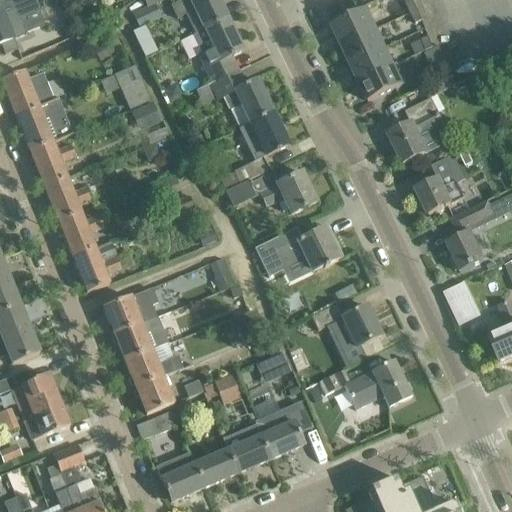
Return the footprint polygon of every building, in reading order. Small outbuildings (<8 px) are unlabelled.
[(0,44),(11,40),(18,37),(12,21),(19,18),(34,12),(29,0),(4,0),(8,11),(0,13),(0,44)] [(140,11),(155,4),(162,0),(143,0),(148,7),(140,11)] [(204,30),(227,20),(217,0),(184,0),(170,7),(177,20),(195,11),(204,30)] [(411,0),(405,3),(410,14),(417,10),(411,0)] [(132,15),(139,29),(162,18),(155,4),(140,11),(132,15)] [(417,10),(410,14),(415,25),(422,21),(417,10)] [(332,28),(341,47),(375,31),(366,12),(332,28)] [(238,72),(231,58),(243,52),(227,20),(204,30),(193,36),(201,54),(196,56),(210,86),(238,72)] [(144,27),(131,33),(143,58),(155,52),(144,27)] [(341,47),(350,66),(384,49),(375,31),(341,47)] [(114,35),(93,50),(101,61),(122,47),(114,35)] [(429,38),(421,41),(425,52),(433,49),(429,38)] [(350,66),(358,84),(393,68),(385,49),(384,49),(350,66)] [(393,68),(358,84),(368,103),(407,85),(398,66),(393,68)] [(135,68),(114,76),(120,89),(129,111),(149,103),(135,68)] [(257,81),(245,87),(238,72),(210,86),(196,92),(203,107),(223,98),(238,130),(273,114),(257,81)] [(25,73),(1,82),(15,118),(54,103),(48,88),(47,88),(43,76),(28,82),(25,73)] [(481,104),(494,97),(483,75),(470,81),(481,104)] [(54,103),(15,118),(30,154),(53,144),(53,145),(73,137),(58,101),(54,103)] [(440,147),(432,129),(442,125),(431,101),(423,105),(405,113),(411,125),(389,136),(404,165),(440,147)] [(264,159),(288,147),(273,114),(238,130),(254,163),(233,173),(234,174),(220,181),(226,192),(225,193),(270,171),(264,159)] [(44,189),(67,180),(61,165),(76,159),(71,147),(57,153),(53,145),(53,144),(30,154),(44,189)] [(468,154),(461,158),(466,168),(473,165),(468,154)] [(429,217),(465,200),(457,185),(466,181),(454,157),(431,168),(437,180),(416,190),(429,217)] [(316,204),(302,174),(277,186),(270,171),(225,193),(232,209),(260,195),(266,207),(283,199),(291,216),(316,204)] [(181,192),(176,178),(158,185),(163,199),(181,192)] [(58,224),(82,215),(78,207),(93,201),(88,189),(74,195),(67,180),(44,189),(58,224)] [(171,220),(195,210),(190,197),(165,206),(171,220)] [(459,239),(446,245),(460,274),(485,262),(471,233),(470,234),(468,229),(494,216),(488,203),(451,221),(459,239)] [(72,259),(96,250),(90,235),(104,229),(99,217),(85,223),(82,215),(58,224),(72,259)] [(313,273),(323,268),(324,270),(329,267),(328,266),(343,259),(334,240),(330,242),(323,229),(290,246),(285,234),(267,243),(277,264),(302,251),(313,273)] [(121,271),(116,259),(110,244),(96,250),(72,259),(86,295),(110,285),(106,277),(121,271)] [(1,259),(0,259),(0,287),(11,283),(1,259)] [(218,292),(233,287),(223,259),(197,269),(202,283),(213,279),(218,292)] [(0,287),(0,314),(20,307),(11,283),(0,287)] [(465,285),(444,294),(460,327),(470,322),(460,299),(469,294),(465,285)] [(152,290),(103,309),(114,336),(141,325),(156,320),(151,307),(158,304),(152,290)] [(348,290),(340,294),(343,301),(351,297),(348,290)] [(511,357),(511,306),(511,303),(499,308),(509,331),(490,340),(500,363),(511,357)] [(318,315),(311,318),(318,333),(328,327),(334,339),(335,339),(348,333),(356,350),(360,348),(366,360),(384,352),(377,339),(381,337),(366,307),(342,319),(336,306),(318,315)] [(30,330),(20,307),(0,314),(0,342),(2,342),(30,330)] [(265,337),(266,336),(261,323),(239,332),(244,345),(265,337)] [(124,363),(152,352),(141,325),(114,336),(124,363)] [(40,355),(30,331),(30,330),(2,342),(0,342),(0,359),(8,356),(12,366),(40,355)] [(273,357),(285,352),(277,332),(266,336),(265,337),(273,357)] [(135,390),(163,378),(183,370),(177,357),(172,359),(167,346),(152,352),(124,363),(135,390)] [(263,383),(290,373),(283,355),(256,365),(263,383)] [(344,372),(319,384),(325,397),(344,387),(356,412),(383,399),(389,411),(411,399),(393,363),(349,384),(344,372)] [(21,417),(59,402),(48,376),(20,387),(17,389),(13,378),(0,383),(0,395),(10,392),(21,417)] [(207,399),(217,396),(221,407),(240,399),(230,376),(202,387),(207,399)] [(146,417),(164,409),(174,406),(163,378),(135,390),(146,417)] [(316,390),(309,394),(314,405),(322,401),(316,390)] [(31,443),(51,435),(69,428),(59,402),(21,417),(31,443)] [(0,425),(15,420),(10,410),(0,414),(0,425)] [(303,447),(293,424),(288,410),(273,416),(279,430),(260,438),(270,461),(303,447)] [(149,422),(155,437),(176,428),(170,413),(149,422)] [(15,420),(0,425),(0,436),(18,429),(15,420)] [(270,461),(260,438),(255,426),(222,441),(227,452),(237,475),(270,461)] [(85,464),(78,447),(53,457),(60,474),(85,464)] [(20,451),(1,459),(3,465),(22,457),(20,451)] [(204,489),(237,475),(227,452),(194,466),(204,489)] [(204,489),(194,466),(189,455),(156,469),(170,504),(204,489)] [(56,467),(47,471),(51,480),(60,477),(56,467)] [(462,511),(459,506),(445,511),(434,511),(438,510),(424,478),(403,487),(401,481),(375,493),(378,498),(346,511),(462,511)] [(70,501),(74,511),(102,511),(94,491),(80,497),(75,487),(66,491),(67,493),(70,501)] [(33,511),(25,494),(16,498),(21,511),(33,511)] [(21,511),(16,498),(4,504),(7,511),(21,511)] [(74,511),(70,501),(62,505),(59,506),(61,511),(74,511)]
